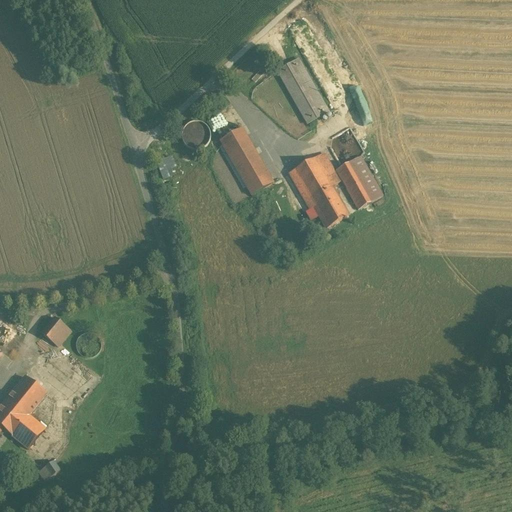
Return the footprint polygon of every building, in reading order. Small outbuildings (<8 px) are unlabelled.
[(309,3),(301,8),(334,64),(341,59),(309,3)] [(299,61),(277,72),(307,125),(328,113),(299,61)] [(361,92),(354,79),(346,83),(353,96),(361,92)] [(205,128),(202,126),(198,125),(194,125),(191,127),(188,130),(186,133),(185,137),(187,142),(189,146),(193,148),(197,148),(200,148),(204,146),(207,143),(208,141),(209,137),(208,133),(207,131),(205,128)] [(273,185),(241,130),(220,142),(252,197),(273,185)] [(324,155),(290,175),(310,210),(314,208),(327,229),(348,217),(331,188),(340,183),(324,155)] [(382,197),(360,158),(352,163),(374,202),(382,197)] [(352,163),(336,172),(338,176),(358,211),(364,207),(374,202),(352,163)] [(55,319),(42,335),(58,348),(71,332),(55,319)] [(0,320),(0,352),(16,333),(0,320)] [(100,351),(101,346),(100,342),(97,338),(93,335),(88,334),(83,335),(79,338),(77,342),(76,347),(77,352),(80,356),(84,358),(89,359),(93,358),(97,355),(100,351)] [(25,378),(0,408),(0,426),(3,429),(29,450),(45,431),(28,417),(46,395),(25,378)] [(53,462),(39,473),(45,482),(60,472),(53,462)]
